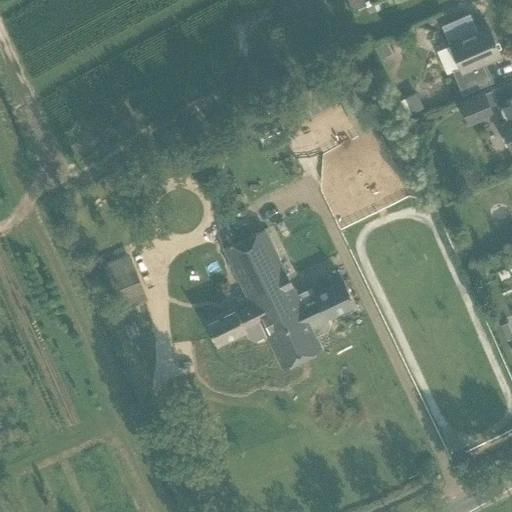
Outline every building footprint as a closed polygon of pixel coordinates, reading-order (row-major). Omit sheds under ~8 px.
[(355,0),(359,10),(367,7),(364,0),(355,0)] [(484,18),(487,26),(476,31),(477,34),(451,45),(461,69),(454,72),(464,95),(494,82),(485,63),(501,56),(496,44),(485,18),(484,18)] [(288,101),(301,124),(341,102),(360,137),(379,127),(347,69),(288,101)] [(511,83),(486,94),(486,93),(459,104),(469,127),(494,116),(491,108),(498,105),(506,124),(501,126),(511,151),(511,83)] [(323,349),(316,336),(327,331),(330,325),(327,319),(356,305),(345,281),(314,295),(318,302),(303,309),(298,298),(299,298),(266,229),(240,241),(245,252),(250,250),(303,359),(323,349)] [(132,232),(107,240),(113,258),(138,250),(132,232)] [(256,341),(267,336),(283,368),(303,359),(250,250),(245,252),(240,241),(225,249),(252,306),(239,313),(236,308),(206,323),(218,347),(247,332),(250,338),(256,341)] [(104,265),(109,278),(136,268),(131,254),(104,265)]
